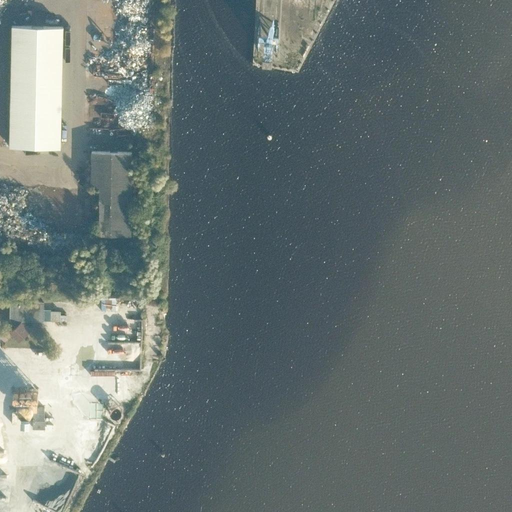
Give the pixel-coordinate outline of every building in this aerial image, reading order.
[(61,150),(62,28),(12,27),(12,150),(61,150)] [(131,231),(131,147),(92,147),(92,181),(98,181),(98,230),(131,231)] [(43,299),(10,299),(10,319),(43,318),(43,299)] [(142,332),(142,317),(128,317),(128,332),(142,332)] [(19,340),(32,328),(23,319),(11,331),(19,340)] [(38,384),(11,384),(11,392),(16,392),(16,406),(12,406),(11,418),(32,418),(33,427),(45,427),(46,405),(37,404),(38,384)]
